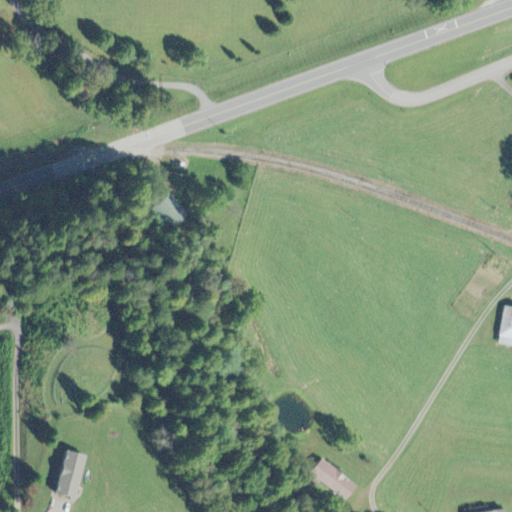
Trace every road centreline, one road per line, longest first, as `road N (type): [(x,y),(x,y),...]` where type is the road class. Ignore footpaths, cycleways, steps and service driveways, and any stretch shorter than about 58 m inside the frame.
road 1 (tertiary): [(0,187),(511,6)]
road 2 (residential): [(511,60),(435,92),(404,96),(365,61)]
